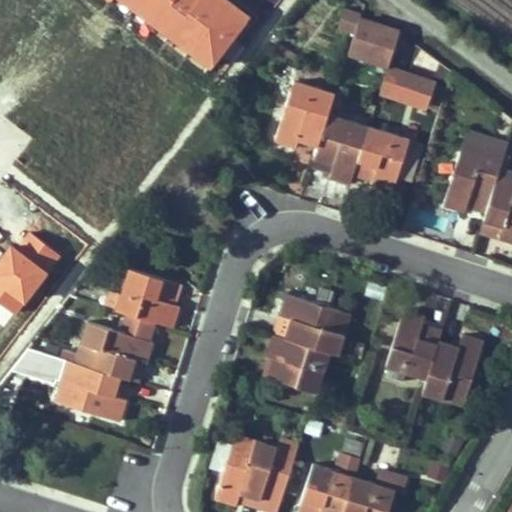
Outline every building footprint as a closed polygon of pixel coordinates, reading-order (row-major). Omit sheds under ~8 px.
[(354,27),(343,61),(380,72),(391,38),(354,27)] [(426,86),(380,72),(374,92),(419,107),(426,86)] [(331,103),(336,87),(295,74),(277,133),(301,141),(303,135),(319,140),(331,103)] [(346,177),(351,163),(367,114),(331,103),(319,140),(315,154),(335,159),(331,172),(346,177)] [(410,128),(367,114),(351,163),(375,171),(371,183),(390,189),(410,128)] [(500,152),(504,140),(463,127),(442,193),(465,200),(470,186),(488,191),(500,152)] [(415,172),(423,139),(411,136),(403,169),(415,172)] [(511,155),(500,152),(488,191),(482,208),(507,216),(504,226),(511,228),(511,155)] [(125,256),(112,297),(179,318),(186,296),(173,292),(179,273),(125,256)] [(329,342),(334,344),(348,300),(283,280),(276,301),(290,305),(283,328),(329,342)] [(365,295),(382,300),(386,286),(369,281),(365,295)] [(409,298),(392,293),(374,350),(417,364),(428,327),(433,312),(407,304),(409,298)] [(66,338),(63,348),(119,366),(128,369),(134,352),(146,355),(152,333),(90,313),(80,342),(66,338)] [(446,332),(428,327),(417,364),(413,377),(452,389),(471,325),(450,319),(446,332)] [(316,383),(329,342),(283,328),(268,323),(262,342),(271,345),(264,367),(316,383)] [(119,366),(63,348),(49,393),(118,415),(126,393),(112,388),(119,366)] [(271,492),(286,442),(271,437),(225,423),(205,487),(232,495),(236,481),(271,492)] [(271,437),(286,442),(289,431),(275,426),(271,437)] [(329,511),(345,462),(351,441),(334,436),(327,457),(309,451),(293,500),(316,507),(314,511),(329,511)] [(368,469),(393,476),(402,479),(408,462),(374,451),(368,469)] [(431,456),(425,472),(445,480),(451,464),(431,456)] [(368,469),(345,462),(329,511),(381,511),(393,476),(368,469)]
